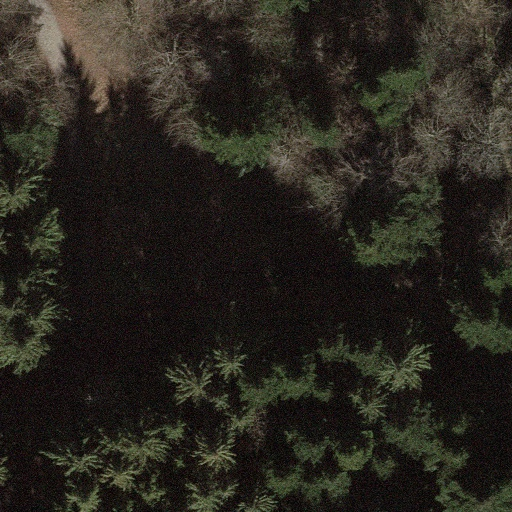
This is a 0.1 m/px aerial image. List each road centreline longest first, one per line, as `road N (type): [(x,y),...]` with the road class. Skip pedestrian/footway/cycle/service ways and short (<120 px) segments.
road 1 (track): [(511,357),(190,142),(55,22)]
road 2 (track): [(0,497),(71,376),(82,311),(83,175),(55,22)]
road 3 (track): [(71,376),(122,333),(200,292),(313,276),(415,292)]
